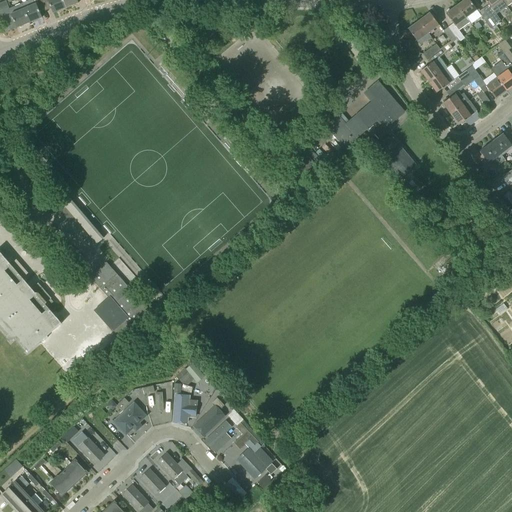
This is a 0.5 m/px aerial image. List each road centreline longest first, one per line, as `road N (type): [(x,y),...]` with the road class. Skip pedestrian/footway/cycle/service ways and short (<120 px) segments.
road 1 (residential): [(71,511),(139,448),(168,434),(181,436),(224,480)]
road 2 (residential): [(455,150),(400,70),(387,0)]
road 3 (residential): [(0,50),(81,17),(158,0)]
road 4 (residential): [(265,0),(387,0)]
